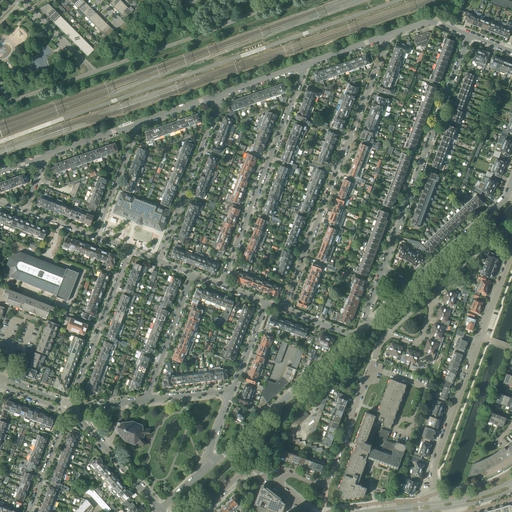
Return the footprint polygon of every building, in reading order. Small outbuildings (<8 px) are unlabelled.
[(78,0),(74,5),(78,9),(84,2),(82,0),(78,0)] [(113,7),(119,13),(126,6),(120,0),(113,7)] [(78,9),(83,14),(90,8),(84,2),(78,9)] [(39,8),(45,15),(52,8),(48,3),(47,4),(39,8)] [(126,6),(119,13),(125,19),(132,12),(126,6)] [(45,15),(49,18),(56,12),(52,8),(45,15)] [(90,8),(83,14),(89,20),(96,13),(90,8)] [(49,18),(53,22),(59,15),(56,12),(49,18)] [(89,20),(95,26),(102,19),(96,13),(89,20)] [(470,23),(472,24),(475,15),(470,13),(467,22),(467,23),(470,24),(470,23)] [(476,13),(475,15),(472,24),(474,25),(474,26),(476,26),(477,26),(480,17),(481,14),(476,13)] [(53,22),(58,28),(65,21),(59,15),(53,22)] [(481,27),(482,28),(486,19),(480,17),(477,26),(478,27),(480,28),(481,27)] [(95,26),(100,32),(107,25),(102,19),(95,26)] [(487,30),(491,21),(486,19),(482,28),(484,29),(486,30),(487,30)] [(58,28),(64,34),(71,27),(65,21),(58,28)] [(491,31),(492,32),(496,23),(491,21),(487,30),(488,30),(488,31),(490,32),(491,31)] [(501,25),(498,34),(498,35),(500,36),(501,35),(503,36),(506,27),(507,25),(507,24),(506,24),(502,22),(501,25)] [(507,25),(506,27),(503,36),(505,36),(505,37),(507,38),(508,38),(511,27),(511,26),(509,26),(510,23),(508,22),(507,24),(507,25)] [(497,34),(498,34),(501,25),(496,23),(492,32),(494,33),(497,34)] [(98,34),(101,36),(103,34),(106,38),(113,31),(107,25),(100,32),(101,32),(98,34)] [(64,34),(70,39),(77,33),(71,27),(64,34)] [(424,47),(426,48),(425,48),(426,48),(432,34),(428,32),(415,37),(416,39),(414,40),(415,44),(416,44),(417,47),(421,46),(422,48),(424,47)] [(70,39),(75,45),(82,38),(77,33),(70,39)] [(445,38),(443,44),(453,47),(452,47),(452,45),(453,45),(454,43),(454,42),(453,42),(454,41),(450,40),(450,38),(446,37),(445,39),(445,38)] [(75,45),(81,51),(88,44),(82,38),(75,45)] [(397,43),(395,49),(404,52),(408,54),(410,49),(407,48),(407,46),(401,44),(401,45),(397,43)] [(88,44),(81,51),(87,57),(94,50),(88,44)] [(444,44),(442,49),(450,52),(451,50),(452,50),(453,48),(452,47),(453,47),(443,44),(444,44)] [(394,54),(393,54),(402,58),(404,52),(395,49),(394,50),(393,53),(393,54),(394,54)] [(441,52),(440,54),(449,57),(449,56),(450,55),(451,53),(450,53),(450,52),(442,49),(441,52)] [(474,54),(472,60),(478,63),(478,62),(482,52),(479,51),(479,50),(477,49),(476,50),(474,49),(472,53),(474,54)] [(482,68),(485,69),(487,63),(485,62),(486,59),(487,57),(486,57),(487,56),(487,54),(485,54),(485,52),(483,52),(482,52),(478,62),(481,63),(481,64),(483,65),(482,68)] [(368,58),(366,54),(363,56),(363,57),(361,57),(364,66),(370,64),(369,62),(370,62),(370,61),(371,60),(371,59),(371,58),(370,58),(369,57),(368,57),(368,58)] [(392,56),(391,59),(400,63),(400,62),(403,64),(405,59),(402,58),(393,54),(393,56),(392,56)] [(440,54),(438,59),(447,63),(447,61),(448,60),(449,58),(449,57),(440,54)] [(358,59),(356,59),(359,68),(364,66),(361,57),(358,58),(358,59)] [(492,67),(495,68),(499,58),(499,59),(498,58),(496,57),(495,57),(493,57),(492,59),(491,61),(490,64),(487,63),(485,69),(488,70),(489,67),(492,68),(492,67)] [(494,70),(500,72),(504,61),(503,60),(502,59),(500,58),(499,59),(499,58),(495,68),(494,70)] [(353,60),(351,61),(354,70),(359,68),(356,59),(353,60)] [(390,62),(390,64),(398,68),(400,63),(391,59),(390,62)] [(438,59),(436,65),(445,68),(446,67),(446,65),(447,63),(438,59)] [(506,75),(507,73),(510,63),(508,62),(508,61),(506,60),(505,61),(504,61),(500,72),(506,75)] [(348,62),(346,63),(349,71),(354,70),(351,61),(350,61),(347,62),(348,62)] [(343,64),(341,65),(344,73),(349,71),(346,63),(345,63),(345,62),(342,63),(343,64)] [(388,68),(388,69),(396,73),(398,68),(390,64),(390,65),(389,64),(388,65),(388,67),(388,68)] [(336,66),(335,67),(338,75),(344,73),(341,65),(338,65),(335,66),(336,66)] [(435,66),(434,70),(443,73),(444,72),(444,70),(445,68),(436,65),(435,66)] [(330,68),(333,77),(338,75),(335,67),(333,67),(330,68)] [(325,70),(328,79),(333,77),(330,68),(328,69),(328,68),(325,69),(325,70)] [(386,71),(385,74),(394,78),(396,73),(388,69),(387,72),(386,71)] [(320,72),(323,81),(328,79),(325,70),(323,71),(323,70),(320,71),(320,72)] [(431,75),(441,78),(442,78),(443,76),(442,75),(443,73),(434,70),(433,72),(432,75),(431,75)] [(314,73),(315,76),(312,77),(314,82),(317,82),(317,83),(320,82),(321,84),(323,83),(322,81),(323,81),(320,72),(318,73),(317,71),(314,73)] [(466,78),(465,78),(474,82),(476,76),(467,73),(466,75),(465,77),(466,78)] [(384,78),(384,80),(396,85),(398,79),(394,78),(385,74),(384,78)] [(441,78),(431,75),(431,76),(429,80),(434,82),(438,83),(439,83),(440,80),(439,80),(440,78),(441,78)] [(464,83),(463,84),(472,87),(474,82),(465,78),(465,80),(464,80),(463,83),(464,83)] [(381,83),(381,85),(399,91),(394,90),(396,85),(384,80),(383,80),(382,80),(381,83)] [(349,87),(348,91),(356,94),(356,93),(357,93),(359,88),(355,86),(354,81),(349,83),(347,86),(349,87)] [(280,85),(278,86),(281,95),(286,93),(288,88),(287,85),(284,86),(283,84),(282,83),(280,84),(280,85)] [(462,88),(461,89),(470,92),(472,87),(463,84),(463,85),(462,85),(461,88),(462,88)] [(399,91),(381,85),(379,90),(383,92),(382,92),(389,95),(389,93),(392,94),(393,91),(398,93),(399,91)] [(427,85),(425,91),(435,94),(434,94),(435,92),(436,92),(437,90),(436,89),(427,85)] [(276,86),(272,87),(275,96),(281,95),(278,86),(276,87),(276,86)] [(306,92),(317,97),(318,97),(319,93),(322,94),(323,90),(318,87),(317,87),(318,88),(316,92),(315,91),(316,90),(312,88),(312,89),(308,87),(306,92)] [(460,90),(459,94),(468,97),(470,92),(461,89),(461,91),(460,90)] [(262,91),(265,100),(270,98),(267,90),(265,90),(263,91),(262,91)] [(343,95),(344,95),(354,99),(356,94),(348,91),(345,90),(343,95)] [(257,93),(261,104),(264,103),(263,101),(265,100),(262,91),(260,92),(257,93)] [(426,91),(424,96),(433,99),(434,98),(434,97),(435,95),(435,94),(425,91),(426,91)] [(305,98),(313,101),(315,102),(317,97),(306,92),(304,97),(305,97),(305,98)] [(252,95),(255,104),(255,106),(261,104),(257,93),(254,94),(252,95)] [(458,97),(458,99),(466,102),(468,97),(459,94),(458,97)] [(249,96),(246,97),(249,105),(255,104),(252,95),(251,95),(249,95),(249,96)] [(344,95),(342,101),(352,104),(354,99),(344,95)] [(377,95),(374,101),(386,106),(387,102),(388,100),(382,97),(377,95)] [(424,96),(422,101),(431,105),(432,103),(433,102),(433,100),(433,99),(424,96)] [(244,97),(241,98),(244,107),(249,105),(246,97),(245,98),(244,97)] [(238,100),(236,101),(239,109),(244,107),(241,98),(238,99),(238,100)] [(304,100),(303,102),(312,106),(313,101),(305,98),(304,100)] [(456,102),(456,104),(464,107),(466,102),(458,99),(457,99),(456,102)] [(231,102),(232,105),(229,105),(231,112),(239,109),(236,101),(234,101),(233,100),(231,101),(231,102)] [(342,101),(340,106),(350,109),(352,104),(342,101)] [(374,101),(372,107),(382,110),(385,111),(387,106),(386,106),(374,101)] [(422,101),(420,107),(429,110),(430,108),(431,108),(431,106),(431,105),(422,101)] [(302,106),(301,108),(309,111),(312,106),(303,102),(301,106),(302,106)] [(455,107),(454,109),(464,113),(462,112),(464,107),(456,104),(456,105),(455,104),(454,107),(455,107)] [(340,106),(338,111),(348,115),(350,109),(340,106)] [(372,107),(370,112),(380,116),(382,110),(372,107)] [(420,107),(419,112),(427,115),(428,113),(429,113),(429,111),(429,110),(420,107)] [(300,108),(298,113),(308,116),(309,111),(301,108),(300,108)] [(454,111),(453,115),(462,118),(464,113),(454,109),(455,110),(454,112),(454,111)] [(338,111),(336,116),(346,120),(348,115),(338,111)] [(261,118),(263,119),(273,123),(274,122),(275,121),(275,120),(274,120),(275,118),(276,118),(277,116),(276,115),(277,113),(272,112),(272,113),(268,112),(267,115),(266,115),(265,116),(262,115),(261,118)] [(370,112),(368,117),(378,120),(380,116),(370,112)] [(419,112),(417,117),(425,120),(426,118),(427,118),(428,116),(427,115),(419,112)] [(308,116),(298,113),(297,117),(296,119),(300,120),(304,121),(303,123),(305,123),(305,124),(311,127),(312,124),(309,123),(310,122),(307,121),(308,120),(306,120),(308,116)] [(195,116),(193,116),(196,125),(201,123),(201,122),(204,121),(202,115),(199,117),(198,114),(197,115),(197,114),(194,115),(195,116)] [(462,118),(453,115),(451,118),(452,118),(451,120),(460,123),(462,118)] [(187,118),(190,127),(193,126),(193,127),(194,128),(196,127),(196,125),(193,116),(191,117),(190,116),(187,118)] [(337,117),(335,122),(344,125),(346,120),(336,116),(337,117)] [(223,120),(223,123),(231,126),(233,127),(234,125),(232,124),(233,120),(225,117),(225,118),(224,117),(223,120)] [(368,117),(366,122),(376,126),(378,120),(368,117)] [(417,117),(415,122),(423,125),(424,123),(425,123),(426,121),(425,120),(417,117)] [(262,124),(271,128),(272,128),(272,127),(273,126),(273,125),(272,125),(273,123),(263,119),(263,121),(264,121),(263,124),(262,124)] [(177,122),(180,130),(185,128),(182,120),(180,121),(180,120),(179,120),(177,120),(177,121),(177,122)] [(344,125),(335,122),(334,121),(333,124),(331,128),(338,131),(338,130),(342,131),(344,126),(344,125)] [(175,122),(171,123),(175,132),(180,130),(177,122),(175,122)] [(366,122),(364,127),(375,131),(377,132),(379,127),(376,126),(366,122)] [(415,122),(413,127),(421,131),(422,128),(423,128),(424,126),(423,125),(415,122)] [(168,125),(166,125),(169,134),(175,132),(171,123),(168,124),(168,125)] [(221,125),(220,128),(229,132),(231,126),(223,123),(222,125),(221,125)] [(163,127),(161,127),(164,136),(169,134),(166,125),(166,126),(166,125),(165,124),(163,125),(163,126),(163,127)] [(260,129),(269,133),(270,133),(270,132),(271,131),(271,130),(270,130),(271,128),(262,124),(261,126),(262,127),(261,129),(260,129)] [(293,129),(303,133),(306,134),(308,129),(295,124),(294,126),(293,126),(292,128),(293,129)] [(327,134),(326,137),(335,140),(336,140),(337,138),(336,137),(337,135),(336,134),(336,132),(328,129),(325,128),(325,126),(324,126),(320,124),(318,128),(319,128),(323,130),(327,131),(326,133),(327,134)] [(448,128),(447,131),(456,134),(458,129),(449,126),(448,128)] [(159,127),(156,129),(159,138),(164,136),(161,127),(159,128),(159,127)] [(364,127),(362,133),(373,137),(375,131),(364,127)] [(413,127),(411,133),(420,136),(420,134),(421,133),(422,131),(421,131),(413,127)] [(219,132),(218,134),(227,137),(229,132),(220,128),(219,131),(219,132)] [(153,130),(151,131),(154,139),(159,138),(156,129),(153,130)] [(260,132),(259,135),(267,138),(268,138),(269,136),(269,135),(268,135),(269,133),(260,129),(259,131),(260,132)] [(291,134),(300,137),(301,134),(302,135),(303,133),(293,129),(292,131),(291,131),(290,133),(291,134)] [(154,139),(151,131),(149,132),(148,131),(146,132),(146,133),(145,133),(145,135),(146,134),(148,140),(147,141),(148,145),(155,142),(154,139)] [(446,134),(445,136),(453,139),(459,141),(460,139),(457,138),(455,138),(456,134),(447,131),(445,134),(446,134)] [(365,140),(364,142),(373,145),(378,147),(379,143),(377,142),(377,144),(372,142),(374,137),(373,137),(362,133),(360,138),(365,140)] [(410,136),(409,138),(418,141),(418,139),(419,138),(420,137),(420,136),(411,133),(410,136)] [(217,136),(216,139),(225,143),(227,137),(218,134),(217,136)] [(289,139),(300,144),(302,138),(300,137),(291,134),(290,136),(289,136),(288,138),(289,139)] [(257,140),(265,143),(266,141),(267,141),(268,139),(267,138),(259,135),(257,138),(257,137),(256,139),(257,140)] [(442,140),(442,141),(451,144),(452,141),(455,142),(456,142),(458,143),(459,141),(453,139),(445,136),(444,136),(443,138),(442,140)] [(326,137),(324,142),(333,145),(334,145),(335,143),(334,142),(335,140),(326,137)] [(407,140),(406,143),(415,146),(415,144),(416,144),(417,144),(418,142),(418,141),(409,138),(408,141),(407,140)] [(501,145),(511,149),(511,148),(511,146),(511,145),(511,139),(511,140),(510,140),(510,141),(503,138),(502,143),(501,142),(500,141),(499,141),(498,143),(501,145)] [(215,143),(214,145),(223,148),(225,143),(216,139),(214,142),(215,143)] [(288,143),(287,145),(297,148),(298,149),(300,144),(289,139),(289,140),(289,139),(288,140),(287,142),(288,143)] [(255,145),(263,148),(264,146),(265,146),(266,144),(266,143),(265,143),(257,140),(256,143),(255,142),(254,144),(255,145)] [(182,147),(191,150),(191,148),(192,149),(193,146),(192,146),(193,145),(191,144),(192,142),(191,141),(190,141),(189,141),(188,141),(187,141),(185,141),(185,142),(184,142),(182,147)] [(440,145),(440,146),(449,149),(451,144),(442,141),(441,143),(440,145)] [(320,146),(322,147),(331,150),(332,148),(333,148),(334,146),(333,145),(324,142),(323,145),(321,144),(320,146)] [(359,149),(369,153),(371,148),(372,148),(377,150),(378,147),(373,145),(364,142),(363,145),(361,144),(360,146),(359,146),(359,148),(359,149)] [(111,145),(108,146),(111,154),(117,152),(114,144),(113,143),(111,144),(111,145)] [(415,146),(406,143),(404,148),(413,151),(414,149),(415,149),(416,147),(415,146)] [(214,145),(211,150),(220,154),(223,148),(214,145)] [(263,148),(255,145),(254,148),(252,147),(251,150),(261,153),(262,151),(262,152),(263,151),(264,149),(263,148)] [(286,148),(285,150),(295,153),(295,151),(296,148),(297,148),(287,145),(286,145),(285,147),(285,148),(286,148)] [(511,149),(501,145),(498,151),(501,152),(505,154),(505,155),(505,156),(506,156),(507,156),(508,156),(508,155),(510,151),(511,151),(511,152),(511,151),(511,149)] [(439,148),(438,151),(447,154),(449,149),(440,146),(439,148)] [(100,149),(98,149),(101,158),(107,156),(104,147),(103,148),(103,147),(100,148),(100,149)] [(182,147),(180,152),(189,155),(190,153),(191,150),(182,147)] [(322,147),(320,152),(329,156),(330,155),(329,155),(330,155),(331,153),(331,152),(331,150),(322,147)] [(138,152),(137,154),(145,157),(148,152),(139,148),(139,149),(138,149),(137,151),(138,152)] [(95,150),(93,151),(96,160),(101,158),(98,149),(95,150)] [(357,154),(365,157),(368,158),(370,153),(369,153),(359,149),(358,151),(357,151),(357,153),(357,154)] [(284,153),(283,155),(293,158),(293,157),(293,156),(294,153),(295,154),(295,153),(285,150),(284,150),(283,152),(284,153)] [(90,152),(88,153),(91,161),(96,160),(93,151),(90,152)] [(189,155),(180,152),(178,151),(176,156),(178,157),(187,161),(187,160),(187,161),(188,158),(189,155)] [(437,154),(436,156),(445,160),(447,154),(438,151),(436,154),(437,154)] [(320,152),(318,157),(327,161),(328,159),(329,159),(330,156),(329,156),(320,152)] [(247,154),(245,159),(249,161),(249,162),(250,162),(251,162),(252,162),(255,163),(256,161),(257,158),(257,157),(250,155),(251,154),(248,153),(248,154),(247,154)] [(401,155),(400,158),(409,162),(410,161),(411,159),(410,159),(410,158),(411,156),(402,153),(401,155)] [(80,156),(78,157),(82,168),(87,166),(86,163),(83,155),(82,154),(79,155),(80,156)] [(136,155),(134,159),(143,162),(145,157),(137,154),(136,156),(136,155)] [(356,157),(355,159),(363,163),(363,162),(366,164),(368,158),(365,157),(357,154),(356,155),(355,156),(356,157)] [(281,160),(284,161),(287,162),(287,163),(288,164),(289,163),(292,164),(294,159),(293,158),(283,155),(282,155),(281,157),(282,158),(281,160)] [(74,158),(73,158),(76,167),(77,170),(82,168),(78,157),(77,157),(77,156),(74,157),(74,158)] [(216,165),(218,166),(220,160),(210,156),(209,157),(208,159),(208,160),(208,162),(216,165)] [(435,160),(434,162),(443,165),(445,160),(436,156),(436,157),(435,159),(435,160)] [(178,157),(176,162),(185,166),(186,163),(187,161),(178,157)] [(327,161),(318,157),(317,160),(316,160),(316,162),(325,166),(326,164),(327,164),(328,161),(327,161)] [(69,159),(67,160),(70,169),(76,167),(73,158),(72,158),(69,159)] [(399,164),(400,164),(408,167),(409,165),(409,164),(408,163),(409,162),(400,158),(399,160),(400,161),(399,164)] [(134,162),(133,164),(142,167),(143,162),(134,159),(133,162),(134,162)] [(245,159),(243,164),(247,166),(247,167),(248,167),(249,167),(253,168),(254,166),(256,163),(255,163),(252,162),(251,162),(250,162),(249,162),(249,161),(245,159)] [(353,165),(361,168),(364,169),(366,164),(363,162),(363,163),(355,159),(354,161),(353,162),(353,163),(353,164),(353,165)] [(491,165),(493,165),(504,170),(505,167),(506,167),(505,167),(504,167),(506,163),(505,162),(505,161),(505,160),(504,160),(503,160),(502,161),(495,159),(494,163),(492,162),(491,165)] [(64,161),(62,162),(65,171),(70,169),(67,160),(64,161)] [(59,163),(57,164),(60,172),(65,171),(62,162),(59,163)] [(176,162),(174,168),(183,171),(185,168),(184,168),(185,166),(176,162)] [(206,165),(205,168),(214,171),(216,165),(208,162),(207,162),(206,165)] [(443,165),(434,162),(433,165),(432,167),(441,170),(443,165)] [(60,172),(57,164),(56,163),(54,164),(54,165),(53,165),(54,167),(51,168),(53,175),(60,172)] [(132,167),(131,169),(140,172),(142,167),(133,164),(132,164),(131,167),(132,167)] [(243,164),(241,169),(245,171),(246,172),(247,172),(248,172),(251,173),(252,171),(252,172),(254,168),(253,168),(249,167),(248,167),(247,167),(247,166),(243,164)] [(352,168),(351,170),(360,173),(361,168),(353,165),(352,165),(351,167),(352,168)] [(504,170),(493,165),(491,172),(497,174),(497,175),(497,176),(498,176),(499,176),(500,176),(500,175),(501,176),(502,172),(503,172),(504,172),(503,172),(504,170)] [(289,169),(281,166),(280,168),(279,168),(278,170),(278,171),(279,171),(287,175),(288,172),(291,173),(293,172),(293,171),(294,172),(296,169),(295,169),(290,167),(289,169)] [(174,168),(172,173),(181,176),(181,174),(182,174),(183,171),(174,168)] [(204,170),(203,173),(212,176),(214,171),(205,168),(204,170)] [(316,171),(315,174),(323,177),(324,177),(325,177),(325,175),(325,174),(324,174),(325,172),(316,168),(315,171),(316,171)] [(129,174),(138,177),(140,172),(131,169),(130,171),(129,173),(129,174)] [(241,169),(239,174),(243,176),(243,177),(244,177),(245,177),(249,178),(250,176),(250,177),(252,174),(251,173),(248,172),(247,172),(246,172),(245,171),(241,169)] [(395,174),(404,178),(405,176),(405,175),(406,173),(406,172),(398,170),(397,169),(396,172),(391,170),(390,172),(395,174)] [(360,173),(351,170),(350,170),(349,172),(350,173),(349,175),(359,179),(360,176),(359,176),(360,173)] [(276,177),(277,177),(284,179),(285,180),(287,175),(279,171),(278,174),(277,174),(276,176),(277,176),(276,177)] [(168,177),(170,178),(179,181),(181,178),(180,178),(181,176),(172,173),(170,172),(168,177)] [(203,173),(201,178),(210,182),(213,183),(215,177),(212,176),(203,173)] [(428,178),(437,181),(438,182),(440,176),(432,173),(431,175),(431,174),(430,175),(429,178),(428,178)] [(106,176),(102,174),(101,175),(100,178),(98,177),(96,182),(104,186),(105,183),(106,184),(107,181),(106,181),(107,180),(105,180),(106,176)] [(128,176),(127,179),(136,182),(138,183),(140,178),(138,177),(129,174),(128,176)] [(239,174),(237,180),(241,181),(241,182),(242,182),(243,182),(244,182),(247,183),(248,182),(250,179),(249,178),(245,177),(244,177),(243,177),(243,176),(239,174)] [(315,174),(313,179),(321,182),(322,182),(321,182),(322,182),(323,180),(322,179),(323,177),(315,174)] [(395,174),(393,180),(402,183),(403,181),(403,180),(404,178),(395,174)] [(27,176),(24,177),(23,175),(20,176),(18,177),(21,185),(26,184),(26,182),(28,181),(27,176)] [(485,185),(494,190),(496,188),(496,187),(495,188),(495,187),(497,183),(497,182),(497,181),(496,181),(495,181),(494,181),(490,180),(491,177),(486,175),(485,177),(487,178),(484,184),(485,185)] [(52,186),(54,180),(44,176),(42,182),(52,186)] [(13,179),(16,187),(21,185),(18,177),(16,178),(15,177),(13,178),(13,179)] [(276,180),(275,182),(283,185),(285,180),(284,179),(277,177),(276,177),(275,179),(276,180)] [(166,180),(166,182),(177,186),(178,185),(179,181),(170,178),(169,181),(166,180)] [(200,182),(199,184),(208,188),(210,182),(201,178),(199,182),(200,182)] [(427,181),(426,183),(435,186),(437,181),(428,178),(427,181)] [(8,180),(7,181),(11,189),(16,187),(13,179),(11,179),(10,179),(8,180)] [(126,182),(125,184),(134,187),(136,182),(127,179),(125,182),(126,182)] [(313,179),(311,184),(319,187),(320,185),(321,185),(322,183),(321,183),(321,182),(313,179)] [(343,183),(342,185),(351,188),(354,190),(355,187),(352,186),(353,183),(345,179),(344,180),(343,182),(343,183)] [(237,180),(235,184),(239,186),(239,187),(240,187),(241,187),(242,187),(245,188),(246,187),(248,184),(247,184),(247,183),(244,182),(243,182),(242,182),(241,182),(241,181),(237,180)] [(393,180),(391,185),(400,188),(401,187),(401,185),(402,183),(393,180)] [(3,182),(2,182),(5,191),(11,189),(7,181),(5,181),(2,182),(3,182)] [(96,182),(94,187),(103,190),(103,189),(104,189),(105,186),(104,186),(96,182)] [(164,185),(164,187),(175,191),(176,189),(176,190),(177,187),(177,186),(166,182),(165,185),(164,185)] [(273,187),(281,190),(283,185),(275,182),(274,184),(273,184),(272,186),(273,187)] [(425,186),(425,188),(433,191),(435,186),(426,183),(425,186)] [(134,187),(125,184),(124,186),(123,189),(123,190),(132,193),(134,187)] [(197,189),(197,190),(205,193),(208,188),(199,184),(198,187),(197,186),(196,189),(197,189)] [(235,184),(233,190),(237,191),(237,192),(238,192),(239,193),(239,192),(240,192),(243,194),(244,192),(246,189),(245,189),(245,188),(242,187),(241,187),(240,187),(239,187),(239,186),(235,184)] [(311,184),(309,189),(317,193),(317,192),(318,192),(319,190),(318,190),(319,187),(311,184)] [(341,188),(340,191),(349,194),(351,188),(342,185),(341,188)] [(391,185),(389,190),(398,193),(399,192),(400,190),(399,190),(400,189),(400,188),(391,185)] [(494,190),(485,185),(484,187),(483,186),(481,190),(482,191),(487,193),(487,194),(486,194),(487,195),(487,196),(488,196),(489,196),(490,196),(490,195),(492,192),(493,192),(493,193),(493,192),(494,190)] [(90,192),(92,193),(101,196),(101,194),(102,194),(103,191),(102,191),(103,190),(94,187),(93,189),(92,189),(91,189),(90,192)] [(164,187),(162,193),(173,197),(174,196),(173,196),(174,195),(175,192),(175,191),(164,187)] [(272,190),(271,192),(279,195),(282,196),(283,191),(281,190),(273,187),(272,187),(273,187),(272,187),(271,189),(272,190)] [(423,191),(423,193),(431,196),(433,191),(425,188),(424,188),(424,189),(423,191)] [(305,194),(307,194),(315,198),(316,196),(317,195),(318,194),(317,193),(318,193),(317,193),(309,189),(308,192),(305,192),(305,194)] [(205,193),(197,190),(196,192),(195,192),(194,195),(195,195),(195,196),(203,199),(205,193)] [(233,190),(231,195),(235,196),(235,197),(236,197),(237,198),(237,197),(238,197),(241,198),(242,197),(244,194),(243,194),(240,192),(239,192),(239,193),(238,192),(237,192),(237,191),(233,190)] [(389,190),(387,195),(396,198),(396,197),(397,196),(398,194),(398,193),(389,190)] [(338,196),(347,199),(349,200),(351,197),(351,195),(349,194),(340,191),(339,193),(338,196)] [(160,198),(162,199),(163,198),(171,202),(172,200),(173,197),(162,193),(162,192),(160,198)] [(270,195),(269,197),(277,201),(279,195),(271,192),(271,193),(270,193),(269,195),(270,195)] [(40,206),(42,207),(45,199),(47,194),(44,193),(43,195),(44,196),(43,198),(40,197),(40,198),(39,197),(37,201),(38,202),(37,205),(37,206),(37,207),(39,207),(40,207),(40,206)] [(92,193),(90,198),(99,201),(99,199),(100,199),(101,196),(100,196),(101,196),(92,193)] [(113,212),(135,220),(135,219),(138,220),(138,221),(137,223),(141,224),(141,223),(163,231),(163,230),(162,230),(169,211),(157,207),(158,204),(142,198),(141,201),(122,193),(121,193),(115,209),(114,212),(113,212)] [(421,197),(421,199),(429,202),(431,196),(423,193),(422,194),(421,196),(421,197)] [(307,194),(305,199),(314,203),(313,203),(314,202),(315,201),(315,200),(315,198),(307,194)] [(235,196),(231,195),(229,200),(233,202),(234,203),(235,203),(236,203),(239,204),(240,202),(242,199),(241,199),(241,198),(238,197),(237,197),(237,198),(236,197),(235,197),(235,196)] [(385,198),(385,200),(393,203),(394,201),(395,202),(395,201),(396,201),(396,199),(396,198),(387,195),(386,198),(385,198)] [(475,198),(472,200),(478,207),(479,206),(480,206),(481,205),(481,204),(483,203),(476,195),(474,197),(475,198)] [(335,201),(344,205),(347,199),(338,196),(335,201)] [(99,201),(90,198),(87,197),(85,202),(97,206),(98,203),(99,201)] [(267,202),(275,206),(277,201),(269,197),(268,199),(267,200),(266,202),(267,202)] [(163,198),(162,199),(160,204),(169,207),(170,207),(171,204),(170,204),(171,202),(163,198)] [(44,208),(47,210),(51,201),(45,199),(42,207),(44,208)] [(302,204),(311,208),(312,206),(313,206),(314,204),(313,203),(314,203),(305,199),(304,203),(301,202),(301,204),(302,204)] [(419,203),(419,204),(427,207),(429,202),(421,199),(420,200),(419,200),(419,203)] [(393,203),(385,200),(383,205),(391,208),(392,206),(393,206),(394,204),(394,203),(393,203)] [(467,200),(466,201),(468,203),(474,209),(475,208),(475,209),(476,209),(478,207),(472,200),(472,201),(471,200),(469,202),(467,200)] [(50,210),(53,211),(56,202),(51,201),(47,210),(50,211),(50,210)] [(190,207),(199,210),(201,204),(192,201),(190,207)] [(335,205),(334,207),(342,210),(344,205),(335,201),(334,205),(335,205)] [(57,213),(58,213),(61,204),(56,202),(53,211),(54,212),(55,213),(56,214),(57,213)] [(266,206),(265,208),(273,211),(275,206),(267,202),(266,202),(267,203),(266,203),(265,205),(266,206)] [(468,203),(464,207),(470,213),(471,212),(472,212),(474,210),(474,209),(468,203)] [(59,214),(63,215),(66,206),(61,204),(58,213),(59,214)] [(87,214),(84,223),(86,223),(85,224),(86,225),(88,226),(89,225),(93,216),(89,215),(90,210),(94,212),(96,207),(88,204),(87,206),(87,207),(89,208),(87,214)] [(311,208),(302,204),(300,210),(309,213),(310,211),(311,211),(312,211),(312,209),(312,208),(311,208)] [(417,209),(425,212),(427,207),(419,204),(418,205),(417,206),(417,208),(417,209)] [(66,216),(68,217),(71,208),(66,206),(63,215),(66,217),(66,216)] [(189,209),(187,212),(197,216),(199,210),(190,207),(189,209)] [(231,207),(229,212),(238,215),(238,213),(239,213),(240,211),(239,210),(240,210),(231,207)] [(345,211),(342,210),(334,207),(330,217),(329,217),(329,219),(329,220),(329,221),(337,224),(341,213),(346,215),(344,220),(350,223),(353,214),(348,212),(345,211)] [(464,207),(460,211),(466,217),(467,216),(468,216),(470,214),(470,213),(464,207)] [(71,218),(73,219),(76,210),(71,208),(68,217),(68,218),(70,219),(71,219),(71,218)] [(273,211),(265,208),(264,208),(263,208),(263,210),(263,211),(264,211),(263,213),(267,215),(273,217),(274,215),(275,215),(276,212),(273,211)] [(415,214),(423,217),(425,212),(417,209),(416,210),(416,211),(415,213),(415,214)] [(75,220),(78,221),(81,212),(76,210),(73,219),(75,219),(75,220)] [(379,210),(377,216),(386,219),(387,218),(387,219),(388,218),(389,217),(388,216),(388,214),(379,210)] [(460,211),(456,214),(462,221),(463,220),(464,220),(466,218),(466,217),(460,211)] [(81,222),(84,223),(87,214),(81,212),(78,221),(81,222)] [(187,216),(186,218),(195,221),(197,216),(187,212),(186,215),(187,216)] [(229,212),(227,217),(236,221),(236,220),(237,220),(237,218),(238,215),(229,212)] [(4,224),(10,226),(13,217),(11,216),(8,214),(4,224)] [(295,220),(304,223),(305,223),(305,221),(305,220),(306,218),(295,214),(294,216),(296,217),(295,220)] [(353,214),(350,223),(352,224),(352,223),(353,223),(353,222),(353,221),(354,222),(354,221),(353,220),(354,219),(355,219),(355,218),(356,218),(358,219),(359,220),(359,219),(360,219),(361,217),(353,214)] [(413,219),(421,222),(423,217),(415,214),(414,216),(413,218),(413,219)] [(456,214),(452,218),(458,225),(459,224),(460,224),(462,222),(462,221),(456,214)] [(377,216),(375,221),(386,224),(387,224),(387,222),(387,221),(386,220),(386,219),(377,216)] [(10,226),(15,228),(19,219),(16,217),(15,218),(13,217),(10,226)] [(224,222),(234,226),(234,224),(235,223),(236,221),(235,221),(236,221),(227,217),(225,222),(224,222)] [(185,220),(183,224),(192,227),(195,221),(186,218),(185,220)] [(257,223),(265,226),(266,223),(267,224),(267,223),(268,221),(265,220),(259,218),(258,220),(257,220),(256,222),(257,223)] [(452,218),(448,222),(454,229),(455,227),(456,227),(458,226),(458,225),(452,218)] [(15,228),(21,230),(24,221),(22,220),(19,219),(15,228)] [(421,222),(413,219),(412,221),(411,223),(411,224),(412,225),(411,226),(414,227),(415,226),(420,227),(421,222)] [(295,220),(293,225),(302,228),(303,228),(304,226),(303,225),(304,223),(295,220)] [(21,230),(26,232),(30,223),(27,222),(26,222),(24,221),(21,230)] [(377,221),(375,226),(384,230),(384,229),(385,229),(386,227),(385,226),(386,224),(375,221),(377,221)] [(224,222),(222,227),(232,231),(234,226),(224,222)] [(448,222),(444,226),(450,232),(451,232),(452,231),(452,230),(454,229),(448,222)] [(31,237),(32,234),(35,225),(33,225),(33,224),(30,223),(26,232),(30,233),(29,236),(31,237)] [(255,228),(264,232),(263,231),(265,226),(257,223),(256,223),(255,225),(255,226),(255,228),(254,227),(254,228),(255,228)] [(183,227),(182,230),(190,233),(192,227),(183,224),(182,227),(183,227)] [(32,234),(37,236),(41,228),(40,227),(41,227),(38,226),(35,225),(32,234)] [(293,225),(291,230),(300,233),(300,232),(301,231),(302,229),(302,228),(293,225)] [(338,227),(335,226),(334,229),(329,227),(328,229),(327,229),(327,231),(327,232),(339,236),(340,234),(341,234),(343,229),(338,227)] [(375,226),(373,232),(382,235),(382,234),(383,234),(384,232),(383,232),(384,230),(375,226)] [(444,226),(440,230),(446,236),(447,236),(448,234),(450,232),(444,226)] [(222,227),(220,232),(230,236),(232,231),(222,227)] [(41,228),(37,236),(37,237),(43,239),(46,231),(41,229),(41,228)] [(254,232),(254,234),(262,237),(264,232),(255,228),(254,231),(254,232)] [(190,233),(182,230),(181,231),(180,231),(179,234),(180,234),(180,235),(190,239),(193,234),(190,233)] [(291,230),(289,235),(298,239),(298,238),(299,238),(300,236),(299,235),(300,233),(291,230)] [(440,230),(436,233),(442,240),(443,240),(444,238),(444,237),(446,236),(440,230)] [(230,236),(220,232),(218,232),(216,237),(228,241),(229,241),(229,239),(229,238),(230,236)] [(325,237),(334,240),(337,242),(339,236),(327,232),(326,234),(325,234),(325,236),(325,237)] [(373,232),(371,237),(380,240),(381,239),(382,237),(381,237),(382,235),(373,232)] [(436,233),(432,237),(438,244),(439,244),(440,242),(440,241),(442,240),(436,233)] [(251,239),(252,239),(260,242),(262,237),(254,234),(253,236),(252,236),(251,238),(252,238),(251,239)] [(289,235),(287,240),(296,244),(296,242),(297,242),(298,240),(298,239),(289,235)] [(62,247),(67,249),(71,239),(69,239),(69,238),(66,237),(65,237),(65,238),(62,247)] [(214,242),(217,243),(226,246),(227,244),(228,242),(228,241),(216,237),(214,242)] [(324,240),(323,243),(332,246),(334,240),(325,237),(325,238),(324,238),(323,240),(324,240)] [(371,237),(369,242),(378,245),(379,244),(380,242),(379,242),(380,240),(371,237)] [(428,241),(428,242),(434,248),(437,246),(437,245),(436,245),(438,244),(432,237),(428,241)] [(72,252),(73,250),(77,242),(74,241),(74,240),(72,239),(71,240),(71,239),(67,249),(67,250),(72,252)] [(250,242),(250,244),(258,247),(260,242),(252,239),(250,239),(250,241),(250,242)] [(408,242),(415,245),(413,247),(417,249),(418,246),(423,251),(426,249),(418,242),(409,239),(408,242)] [(296,244),(287,240),(286,243),(285,245),(294,249),(294,247),(295,247),(296,244)] [(73,250),(78,252),(82,243),(81,243),(79,242),(77,242),(73,250)] [(369,242),(367,247),(376,250),(377,250),(378,248),(378,247),(378,245),(369,242)] [(434,248),(428,242),(424,246),(430,252),(432,251),(433,251),(434,250),(434,248)] [(78,252),(84,254),(87,246),(85,245),(85,244),(83,243),(82,244),(82,243),(78,252)] [(226,246),(217,243),(215,248),(224,251),(225,251),(225,249),(225,248),(226,246)] [(330,251),(332,252),(334,247),(332,246),(323,243),(322,245),(321,245),(321,247),(321,248),(330,251)] [(246,248),(256,252),(258,247),(250,244),(249,246),(248,246),(247,248),(246,248)] [(402,259),(407,250),(409,247),(401,245),(400,247),(400,250),(399,257),(399,258),(401,259),(402,259)] [(84,254),(89,256),(93,247),(93,248),(92,247),(90,246),(89,246),(87,246),(84,254)] [(89,256),(95,258),(98,250),(96,249),(96,248),(94,247),(93,248),(93,247),(89,256)] [(194,265),(199,250),(200,248),(198,247),(197,250),(195,255),(191,254),(188,263),(191,264),(194,265)] [(367,247),(366,252),(374,255),(375,255),(376,253),(376,252),(376,250),(367,247)] [(171,257),(177,259),(180,250),(175,248),(171,257)] [(245,253),(245,254),(253,257),(255,252),(256,252),(246,248),(246,249),(247,249),(246,251),(245,251),(244,253),(245,253)] [(320,251),(319,253),(330,257),(332,252),(330,251),(321,248),(320,248),(319,250),(320,251)] [(489,251),(490,252),(487,260),(497,263),(498,260),(500,260),(500,258),(500,256),(500,255),(496,254),(497,251),(490,249),(489,251)] [(95,258),(100,260),(104,252),(103,252),(103,251),(101,250),(100,251),(98,250),(95,258)] [(180,260),(183,260),(186,252),(180,250),(177,259),(180,261),(180,260)] [(196,266),(199,267),(202,258),(199,257),(200,252),(200,251),(199,250),(194,265),(196,265),(196,266)] [(280,256),(284,257),(292,260),(293,258),(292,257),(293,254),(282,250),(280,256)] [(406,260),(408,261),(412,253),(407,250),(402,259),(405,260),(406,260)] [(100,260),(106,263),(109,254),(107,253),(107,252),(104,251),(104,252),(100,260)] [(185,262),(188,263),(191,254),(186,252),(183,260),(185,261),(185,262)] [(366,252),(364,257),(372,261),(373,260),(374,258),(374,257),(374,255),(366,252)] [(11,277),(31,284),(56,294),(55,297),(67,301),(78,273),(66,268),(65,271),(62,270),(62,269),(34,259),(34,258),(31,257),(20,253),(10,257),(6,267),(11,277)] [(317,258),(321,260),(328,262),(330,257),(319,253),(318,253),(317,255),(318,256),(317,258)] [(410,263),(412,264),(417,256),(412,253),(408,261),(410,262),(410,263)] [(417,256),(412,264),(413,265),(413,266),(415,267),(415,266),(416,267),(421,262),(423,260),(423,261),(425,259),(419,253),(417,256)] [(109,254),(106,263),(104,266),(106,266),(105,270),(103,269),(102,271),(109,274),(110,271),(109,271),(110,268),(111,268),(115,258),(116,257),(115,257),(115,256),(114,256),(109,254)] [(253,257),(245,254),(244,254),(243,256),(244,257),(243,259),(252,263),(253,260),(252,260),(253,257)] [(284,257),(280,256),(278,261),(279,261),(290,265),(291,263),(292,263),(292,261),(292,260),(284,257)] [(364,257),(362,262),(371,266),(371,265),(372,263),(372,262),(372,261),(364,257)] [(202,268),(204,269),(208,260),(202,258),(199,267),(202,269),(202,268)] [(206,270),(210,272),(213,262),(208,260),(204,269),(207,270),(206,270)] [(487,260),(484,267),(494,271),(495,268),(497,267),(497,265),(497,264),(497,263),(487,260)] [(277,266),(280,267),(284,269),(288,270),(289,270),(290,268),(289,267),(290,265),(279,261),(277,266)] [(213,262),(210,272),(215,274),(219,264),(213,262)] [(311,269),(312,269),(323,273),(324,271),(323,270),(324,267),(317,265),(318,264),(314,262),(311,269)] [(362,262),(360,267),(369,271),(369,270),(370,268),(371,266),(362,262)] [(141,272),(144,273),(145,271),(142,270),(143,267),(138,265),(138,264),(135,263),(135,264),(135,263),(134,264),(133,266),(133,267),(132,269),(141,272)] [(284,269),(280,267),(279,270),(277,269),(276,272),(286,276),(287,273),(288,273),(289,272),(288,271),(288,270),(284,269)] [(369,271),(360,267),(358,267),(356,272),(365,276),(365,275),(366,275),(367,275),(368,273),(367,273),(367,272),(367,271),(368,271),(369,271)] [(482,270),(481,275),(486,277),(491,279),(492,278),(493,278),(494,276),(493,275),(494,271),(484,267),(483,271),(482,270)] [(131,270),(130,274),(139,277),(141,272),(132,269),(132,271),(131,270)] [(311,272),(310,274),(319,278),(320,275),(319,275),(320,272),(323,273),(312,269),(311,269),(310,269),(310,271),(310,272),(311,272)] [(235,281),(240,283),(245,271),(243,270),(242,273),(239,271),(238,272),(237,272),(236,276),(237,276),(235,281)] [(240,283),(246,285),(249,275),(247,274),(247,272),(245,271),(240,283)] [(100,272),(98,277),(106,280),(107,278),(108,278),(109,276),(108,275),(109,275),(100,272)] [(482,280),(480,286),(488,289),(489,286),(490,286),(490,284),(491,281),(487,279),(486,281),(485,281),(485,280),(486,277),(481,275),(476,273),(475,275),(480,277),(480,278),(482,279),(482,280)] [(139,277),(130,274),(129,277),(129,279),(128,279),(137,282),(139,277)] [(309,277),(308,279),(317,283),(318,280),(317,280),(318,277),(319,278),(310,274),(309,274),(308,274),(308,276),(308,277),(309,277)] [(246,285),(251,287),(255,277),(249,275),(246,285)] [(167,281),(169,282),(178,286),(180,280),(177,279),(177,278),(174,277),(173,278),(169,276),(167,281)] [(98,277),(96,282),(105,286),(104,286),(105,285),(106,283),(106,282),(106,280),(98,277)] [(251,287),(256,289),(260,279),(255,277),(251,287)] [(353,277),(351,282),(362,286),(363,285),(364,285),(364,284),(365,283),(365,282),(364,282),(364,281),(353,277)] [(135,287),(138,288),(140,283),(137,282),(128,279),(127,282),(127,284),(135,287)] [(256,289),(261,291),(265,281),(260,279),(256,289)] [(306,284),(315,288),(317,283),(308,279),(307,279),(306,279),(305,281),(306,282),(307,282),(306,284),(305,284),(306,284)] [(261,291),(266,293),(270,283),(265,281),(261,291)] [(96,282),(94,287),(102,291),(103,289),(104,288),(105,286),(96,282)] [(169,282),(167,287),(176,291),(177,288),(178,286),(169,282)] [(349,288),(353,289),(362,292),(362,291),(363,290),(364,288),(364,287),(363,287),(362,286),(351,282),(349,288)] [(266,293),(271,295),(275,285),(270,283),(266,293)] [(126,290),(125,293),(132,295),(133,293),(134,290),(138,291),(138,289),(138,288),(135,287),(127,284),(126,286),(125,286),(124,290),(125,290),(126,290)] [(304,289),(304,290),(313,293),(315,288),(306,284),(305,286),(304,286),(303,286),(303,288),(303,289),(304,289)] [(275,285),(271,295),(277,297),(278,292),(282,293),(283,289),(280,288),(280,287),(275,285)] [(488,289),(480,286),(477,285),(475,292),(480,294),(480,292),(482,293),(481,295),(486,297),(488,292),(487,291),(488,289)] [(0,303),(4,306),(5,303),(8,304),(15,307),(18,308),(19,308),(18,308),(22,309),(29,312),(32,313),(35,315),(35,314),(42,317),(45,319),(46,317),(49,311),(50,311),(50,312),(52,312),(53,309),(53,308),(53,307),(52,307),(51,306),(50,306),(47,305),(40,302),(37,301),(36,301),(33,300),(33,299),(27,297),(24,296),(23,295),(23,296),(20,294),(13,292),(10,291),(10,290),(9,290),(8,290),(5,288),(5,289),(4,288),(3,288),(2,288),(1,288),(0,288),(0,287),(0,303)] [(94,287),(92,293),(101,296),(101,295),(102,295),(102,293),(102,292),(102,291),(94,287)] [(167,287),(165,292),(174,296),(174,295),(175,295),(176,293),(175,292),(176,291),(167,287)] [(194,297),(200,299),(204,290),(203,290),(203,291),(201,290),(201,289),(199,288),(198,289),(197,290),(196,292),(196,293),(195,293),(194,295),(195,296),(194,297)] [(203,299),(205,300),(209,292),(207,291),(207,290),(204,289),(204,290),(200,299),(200,298),(203,299)] [(353,289),(351,294),(360,298),(361,296),(361,295),(362,293),(362,292),(353,289)] [(302,294),(314,299),(311,298),(313,293),(304,290),(303,291),(302,291),(301,293),(301,294),(302,294)] [(443,296),(454,300),(455,298),(459,298),(460,294),(457,292),(453,292),(452,293),(447,291),(446,293),(445,293),(445,294),(444,294),(444,295),(443,296)] [(165,292),(163,298),(172,301),(173,299),(174,296),(165,292)] [(205,300),(207,301),(211,302),(214,294),(213,294),(213,293),(211,292),(211,293),(209,292),(205,300)] [(92,293),(90,297),(99,301),(99,299),(100,299),(101,296),(92,293)] [(121,298),(120,300),(129,303),(132,304),(135,296),(132,295),(125,293),(124,295),(123,295),(122,295),(121,298)] [(211,302),(216,304),(219,296),(217,295),(217,294),(215,293),(214,294),(211,302)] [(300,299),(300,300),(311,304),(312,304),(314,299),(302,294),(301,296),(300,296),(299,298),(299,299),(300,299)] [(348,297),(347,299),(358,303),(359,301),(360,298),(351,294),(350,297),(348,297)] [(220,308),(221,306),(224,298),(224,297),(222,296),(221,296),(219,296),(216,304),(215,307),(220,308)] [(449,304),(448,307),(454,309),(456,305),(453,303),(454,300),(443,296),(443,297),(443,298),(443,299),(443,300),(443,302),(449,304)] [(90,297),(88,303),(97,306),(98,305),(98,303),(99,301),(90,297)] [(197,308),(200,299),(194,297),(191,306),(197,308)] [(221,306),(226,308),(229,300),(227,299),(227,298),(225,297),(224,298),(221,306)] [(159,302),(158,304),(167,308),(168,305),(170,306),(171,306),(172,304),(172,303),(171,303),(172,301),(163,298),(161,303),(159,302)] [(344,303),(345,304),(356,308),(357,307),(357,305),(358,303),(347,299),(346,298),(344,303)] [(311,304),(300,300),(299,299),(297,306),(301,307),(301,306),(302,307),(303,307),(308,309),(310,306),(311,304)] [(118,305),(129,310),(130,310),(132,304),(129,303),(120,300),(120,302),(119,302),(118,305)] [(226,308),(221,322),(222,323),(227,321),(231,310),(234,302),(234,301),(234,302),(229,300),(230,300),(229,300),(226,308)] [(470,305),(472,306),(481,309),(482,306),(483,304),(483,303),(475,300),(473,304),(471,303),(470,305)] [(88,303),(86,308),(96,312),(96,311),(95,311),(95,309),(96,309),(97,307),(97,306),(88,303)] [(167,308),(158,304),(157,307),(155,313),(157,313),(166,317),(166,315),(167,315),(168,315),(169,313),(168,312),(168,311),(166,311),(167,308)] [(341,309),(354,313),(355,312),(356,310),(355,310),(356,308),(345,304),(344,306),(346,307),(345,310),(341,309)] [(117,308),(116,311),(128,315),(128,314),(129,310),(118,305),(117,308)] [(242,310),(243,310),(252,314),(254,310),(253,310),(254,308),(244,305),(242,310)] [(481,309),(472,306),(470,311),(468,310),(467,315),(474,317),(475,313),(479,314),(479,313),(480,313),(480,311),(480,310),(481,309)] [(85,310),(84,313),(91,316),(94,317),(94,316),(95,316),(96,312),(86,308),(84,307),(83,309),(85,310)] [(190,313),(199,316),(200,313),(202,314),(203,311),(193,307),(192,309),(191,309),(190,311),(190,312),(190,313)] [(437,312),(448,316),(449,314),(453,314),(454,309),(448,307),(447,310),(441,307),(440,310),(439,310),(438,310),(438,311),(437,312)] [(341,309),(339,314),(351,318),(352,318),(353,318),(354,315),(353,315),(354,313),(341,309)] [(243,310),(241,316),(250,319),(249,318),(250,318),(251,316),(250,316),(251,314),(252,314),(243,310)] [(115,312),(114,316),(123,319),(124,315),(127,317),(128,315),(116,311),(116,312),(115,312)] [(84,313),(82,312),(80,317),(89,321),(89,320),(90,320),(91,318),(90,317),(91,316),(84,313)] [(443,321),(442,323),(448,326),(450,322),(447,319),(448,316),(437,312),(437,313),(437,314),(437,315),(437,316),(437,318),(443,321)] [(157,313),(155,319),(164,322),(165,322),(166,319),(165,319),(166,317),(157,313)] [(190,316),(189,318),(199,321),(201,322),(203,317),(199,316),(190,313),(189,315),(190,316)] [(351,318),(339,314),(339,316),(341,316),(339,321),(343,323),(343,321),(349,323),(350,323),(350,322),(351,321),(351,320),(350,320),(351,318)] [(112,321),(121,324),(123,325),(124,319),(123,319),(114,316),(113,318),(113,319),(112,321)] [(241,316),(239,321),(247,324),(248,322),(249,321),(249,320),(249,319),(250,319),(241,316)] [(273,327),(274,326),(277,318),(272,316),(272,317),(271,317),(270,320),(267,327),(265,333),(273,336),(274,334),(271,333),(273,327)] [(274,326),(279,328),(282,320),(280,319),(280,318),(278,317),(277,318),(274,326)] [(476,320),(467,317),(466,321),(469,322),(466,329),(472,331),(476,320)] [(47,323),(45,327),(55,331),(56,328),(57,328),(58,325),(57,325),(59,321),(51,318),(50,322),(48,321),(48,322),(48,323),(47,323)] [(66,329),(83,335),(87,325),(70,318),(66,329)] [(187,323),(196,326),(198,321),(199,322),(199,321),(189,318),(190,318),(189,320),(188,320),(187,322),(187,323)] [(155,319),(153,324),(162,327),(163,325),(164,325),(164,323),(164,322),(155,319)] [(279,328),(284,330),(287,322),(287,321),(285,320),(284,321),(284,320),(282,320),(279,328)] [(111,322),(110,326),(119,329),(121,324),(112,321),(112,322),(111,322)] [(239,321),(237,326),(245,329),(246,328),(247,327),(246,326),(247,324),(239,321)] [(288,334),(289,332),(292,324),(290,323),(290,322),(288,321),(287,322),(284,330),(287,331),(286,333),(288,334)] [(187,326),(186,328),(194,332),(196,326),(187,323),(186,325),(186,326),(187,326)] [(431,329),(442,333),(443,330),(447,330),(448,326),(442,323),(441,326),(434,324),(434,326),(433,326),(432,326),(432,327),(431,328),(431,329)] [(153,324),(151,329),(160,332),(161,332),(162,330),(161,329),(162,327),(153,324)] [(294,334),(297,326),(297,325),(295,324),(295,325),(292,324),(289,332),(290,332),(289,333),(293,335),(294,334)] [(294,334),(299,336),(303,328),(300,327),(300,326),(298,325),(298,326),(297,326),(294,334)] [(109,329),(109,331),(117,334),(119,329),(110,326),(109,329)] [(237,326),(235,331),(244,334),(245,332),(244,331),(245,329),(237,326)] [(45,331),(44,333),(54,337),(55,334),(54,333),(55,331),(45,327),(44,331),(45,331)] [(183,333),(192,337),(194,332),(186,328),(185,330),(184,330),(183,332),(183,333)] [(303,328),(299,336),(305,338),(307,338),(308,338),(309,336),(308,335),(306,334),(307,331),(308,331),(309,329),(305,328),(305,329),(303,328)] [(151,329),(149,334),(158,337),(159,335),(160,335),(160,333),(160,332),(151,329)] [(437,337),(436,340),(442,342),(444,338),(441,336),(442,333),(431,329),(431,330),(430,331),(431,332),(430,335),(437,337)] [(117,334),(109,331),(108,333),(107,333),(106,336),(107,336),(110,338),(109,340),(117,343),(118,341),(118,340),(116,336),(117,334)] [(235,331),(233,336),(241,339),(242,337),(243,337),(244,334),(235,331)] [(42,335),(41,339),(50,342),(51,342),(50,342),(51,340),(53,340),(54,337),(44,333),(43,335),(42,335)] [(183,336),(182,339),(190,342),(192,337),(183,333),(183,334),(182,336),(183,336)] [(149,334),(147,339),(156,343),(156,342),(157,342),(158,340),(157,339),(158,337),(149,334)] [(320,346),(323,347),(326,337),(324,336),(324,335),(322,334),(321,335),(320,335),(319,335),(317,338),(319,339),(317,343),(321,345),(320,346)] [(263,336),(262,339),(271,343),(273,338),(265,335),(264,337),(263,336)] [(233,336),(231,342),(239,345),(240,342),(241,342),(241,341),(241,340),(241,339),(233,336)] [(75,337),(73,342),(82,346),(82,345),(83,345),(83,343),(83,342),(84,340),(75,337)] [(326,337),(323,347),(322,347),(328,349),(330,343),(332,343),(333,340),(332,340),(332,339),(326,337)] [(454,351),(455,351),(463,354),(468,341),(460,338),(460,340),(458,340),(457,343),(454,351)] [(40,343),(39,345),(49,349),(50,346),(49,345),(50,343),(50,342),(41,339),(39,343),(40,343)] [(146,344),(145,344),(154,348),(155,345),(156,345),(156,343),(147,339),(145,339),(143,343),(146,344)] [(179,343),(188,347),(190,342),(182,339),(181,341),(181,340),(180,341),(179,342),(180,343),(179,343)] [(261,343),(261,345),(269,348),(271,343),(262,339),(260,343),(261,343)] [(105,342),(104,342),(103,345),(102,347),(111,350),(114,351),(117,343),(109,340),(108,343),(105,342)] [(425,345),(436,349),(439,350),(442,342),(436,340),(435,343),(428,340),(427,343),(427,342),(426,343),(425,344),(425,345)] [(284,342),(282,341),(275,362),(280,364),(287,343),(284,342)] [(69,347),(71,347),(80,351),(80,350),(81,350),(82,348),(81,348),(82,346),(73,342),(71,342),(69,347)] [(231,342),(229,347),(238,350),(237,349),(238,349),(239,347),(238,347),(239,345),(231,342)] [(177,348),(187,352),(188,347),(179,343),(179,344),(178,346),(179,347),(178,349),(177,348)] [(391,354),(394,355),(398,344),(397,344),(396,344),(396,343),(395,343),(394,344),(392,343),(390,349),(388,348),(385,351),(385,356),(389,357),(391,354)] [(154,348),(145,344),(144,349),(141,348),(140,351),(149,355),(150,352),(152,353),(152,352),(153,352),(154,350),(153,349),(154,348)] [(396,360),(400,361),(403,355),(400,354),(402,347),(400,347),(400,346),(400,345),(399,344),(398,344),(394,355),(393,356),(396,357),(396,360)] [(36,351),(38,351),(44,354),(47,355),(46,354),(47,351),(48,352),(49,349),(39,345),(39,347),(38,346),(36,351)] [(259,346),(258,350),(267,353),(269,348),(261,345),(260,347),(259,346)] [(429,355),(424,358),(427,364),(435,361),(438,354),(435,351),(436,349),(425,345),(424,346),(424,347),(424,348),(425,348),(425,349),(424,351),(430,353),(429,355)] [(71,347),(69,352),(78,356),(78,355),(79,355),(80,353),(79,353),(80,351),(71,347)] [(101,349),(100,352),(109,355),(112,356),(114,351),(111,350),(102,347),(102,349),(101,349)] [(229,347),(227,352),(235,355),(236,353),(237,353),(237,351),(237,350),(238,350),(229,347)] [(299,347),(291,368),(287,366),(283,376),(275,383),(268,381),(262,396),(261,396),(257,406),(260,409),(284,387),(293,379),(304,349),(299,347)] [(175,353),(174,353),(184,357),(185,354),(186,355),(187,352),(177,348),(176,351),(176,350),(175,351),(174,352),(175,353)] [(407,360),(410,361),(414,350),(413,350),(412,350),(411,350),(410,350),(408,349),(406,356),(403,355),(400,361),(405,363),(407,360)] [(257,353),(257,355),(265,358),(267,353),(258,350),(256,353),(257,353)] [(414,350),(410,361),(412,362),(412,366),(419,368),(427,364),(424,358),(419,360),(417,359),(419,354),(416,353),(417,353),(417,352),(416,352),(416,351),(415,351),(414,350)] [(33,358),(32,359),(42,363),(46,363),(46,362),(46,360),(44,359),(44,357),(45,357),(43,356),(44,354),(38,351),(37,354),(34,353),(33,356),(33,357),(33,358)] [(236,355),(235,355),(227,352),(224,351),(222,356),(225,357),(233,360),(234,359),(235,359),(236,355)] [(454,353),(451,359),(460,363),(463,354),(455,351),(454,353)] [(69,352),(67,358),(76,361),(76,360),(77,361),(78,358),(77,358),(78,356),(69,352)] [(99,355),(99,357),(107,360),(109,361),(110,359),(108,358),(109,355),(100,352),(99,355)] [(184,357),(174,353),(174,354),(173,356),(174,357),(172,361),(176,363),(177,362),(178,361),(181,362),(182,362),(184,357)] [(141,355),(139,360),(148,363),(149,361),(149,362),(150,361),(151,359),(150,359),(150,358),(141,355)] [(255,360),(263,363),(263,364),(265,358),(257,355),(255,360)] [(97,359),(96,362),(105,365),(107,360),(99,357),(98,359),(97,359)] [(67,358),(65,363),(74,366),(75,366),(76,363),(75,363),(76,361),(67,358)] [(30,365),(44,370),(45,367),(44,367),(41,365),(42,363),(32,359),(32,360),(32,361),(31,361),(30,365)] [(135,364),(137,365),(146,369),(146,368),(147,368),(148,366),(147,365),(148,363),(139,360),(137,359),(135,364)] [(451,360),(449,367),(457,370),(460,363),(451,359),(450,359),(450,360),(451,360)] [(253,362),(252,365),(261,368),(263,363),(255,360),(254,362),(253,362)] [(95,365),(95,367),(103,371),(106,372),(108,367),(105,365),(96,362),(95,365)] [(172,386),(170,369),(170,364),(165,362),(164,364),(167,365),(168,374),(165,374),(166,379),(164,380),(165,382),(164,382),(165,386),(167,386),(167,387),(171,387),(170,386),(172,386)] [(65,363),(63,368),(72,371),(73,371),(74,368),(73,368),(74,366),(65,363)] [(44,370),(30,365),(28,369),(27,373),(27,374),(26,374),(25,376),(28,377),(28,376),(29,377),(29,378),(33,379),(40,381),(44,370)] [(40,382),(53,387),(55,382),(56,380),(52,378),(52,377),(53,376),(54,373),(52,372),(52,370),(51,370),(53,365),(50,365),(49,369),(46,368),(40,382)] [(137,365),(135,370),(144,374),(145,372),(146,371),(146,369),(137,365)] [(252,369),(251,370),(259,373),(261,368),(252,365),(251,368),(252,369)] [(93,369),(92,373),(101,376),(103,371),(95,367),(94,369),(93,369)] [(448,367),(446,375),(454,378),(457,370),(449,367),(448,367)] [(63,368),(61,373),(70,376),(71,376),(72,374),(71,373),(72,371),(63,368)] [(220,370),(221,380),(224,379),(224,380),(227,380),(227,379),(227,375),(227,374),(231,373),(231,370),(226,370),(226,369),(223,369),(220,369),(220,370)] [(135,370),(133,376),(142,379),(143,378),(144,376),(143,376),(144,374),(135,370)] [(249,372),(248,375),(257,379),(259,373),(251,370),(250,372),(249,372)] [(57,377),(57,378),(68,382),(68,381),(69,381),(70,379),(69,378),(70,376),(61,373),(60,373),(58,377),(57,377)] [(91,376),(91,378),(99,381),(101,376),(92,373),(91,376)] [(503,383),(508,385),(511,375),(506,374),(503,383)] [(257,379),(248,375),(246,381),(248,382),(249,381),(257,385),(257,384),(259,385),(260,383),(256,381),(257,379)] [(442,383),(443,383),(450,386),(451,383),(453,383),(454,378),(446,375),(442,383)] [(129,380),(131,381),(140,384),(141,382),(142,382),(142,380),(142,379),(133,376),(132,381),(129,380)] [(57,378),(56,380),(55,382),(66,386),(67,387),(68,383),(67,383),(68,382),(57,378)] [(89,379),(88,383),(97,386),(99,381),(91,378),(90,380),(89,379)] [(376,416),(375,419),(377,419),(384,422),(383,426),(390,429),(392,424),(391,424),(392,420),(393,420),(394,420),(393,419),(394,415),(395,415),(397,411),(396,411),(398,406),(399,407),(400,402),(399,402),(401,398),(402,398),(404,394),(403,393),(404,389),(405,389),(407,385),(390,379),(389,383),(390,384),(388,388),(387,387),(385,392),(386,392),(385,397),(384,396),(382,401),(383,401),(381,405),(380,405),(379,409),(380,410),(378,414),(377,413),(376,416)] [(131,381),(129,380),(127,385),(128,386),(129,386),(130,387),(129,389),(129,391),(132,393),(133,390),(134,388),(135,389),(138,390),(138,389),(139,389),(140,387),(139,386),(140,384),(131,381)] [(55,382),(53,387),(60,389),(60,390),(63,391),(63,390),(64,391),(66,386),(55,382)] [(97,386),(88,383),(86,388),(89,390),(90,390),(89,392),(88,394),(92,396),(94,392),(95,392),(97,392),(99,387),(97,386)] [(450,386),(443,383),(442,386),(444,387),(442,393),(448,395),(451,389),(449,388),(450,386)] [(244,389),(243,391),(252,394),(253,391),(254,392),(255,389),(246,386),(245,386),(243,389),(244,389)] [(322,396),(324,398),(327,399),(330,389),(322,396)] [(242,393),(241,396),(250,399),(252,394),(243,391),(243,393),(242,393)] [(334,402),(337,403),(345,406),(346,406),(345,406),(347,401),(348,400),(347,400),(343,399),(344,395),(338,393),(336,399),(334,402)] [(440,398),(439,401),(445,404),(446,401),(448,395),(442,393),(440,398)] [(496,402),(500,404),(504,395),(499,393),(496,402)] [(500,404),(505,406),(509,397),(504,395),(500,404)] [(250,399),(241,396),(238,401),(248,405),(249,405),(250,403),(249,402),(250,399)] [(3,409),(9,411),(12,403),(10,402),(7,400),(7,401),(5,405),(4,405),(3,407),(4,408),(3,409)] [(429,414),(429,416),(439,420),(441,415),(442,415),(444,409),(444,408),(445,404),(439,401),(435,400),(434,401),(433,403),(435,404),(434,408),(432,408),(431,408),(432,408),(429,414)] [(9,411),(14,413),(16,408),(17,405),(15,404),(12,402),(12,403),(9,411)] [(337,403),(335,409),(343,412),(345,407),(345,406),(337,403)] [(14,413),(19,415),(22,407),(20,406),(21,405),(18,404),(17,405),(16,408),(14,413)] [(248,405),(247,408),(246,410),(254,413),(255,410),(252,409),(253,407),(249,405),(248,405)] [(19,415),(24,417),(28,409),(26,408),(26,407),(23,406),(23,407),(22,407),(19,415)] [(235,411),(236,412),(234,415),(242,421),(246,416),(247,416),(248,416),(248,415),(248,414),(247,414),(245,412),(242,410),(236,407),(235,411)] [(28,408),(28,409),(24,417),(24,418),(28,420),(28,419),(30,419),(33,411),(31,410),(31,409),(31,408),(29,408),(28,408)] [(330,413),(333,414),(341,417),(343,412),(335,409),(332,408),(330,413)] [(35,421),(38,413),(38,412),(35,411),(35,412),(33,411),(30,419),(29,422),(34,424),(35,421)] [(356,446),(354,451),(353,452),(352,454),(352,455),(351,456),(350,458),(351,459),(350,460),(349,462),(349,463),(348,464),(347,466),(348,467),(347,468),(346,470),(346,471),(345,472),(344,474),(345,475),(344,476),(343,478),(343,479),(342,479),(341,482),(342,483),(341,483),(340,486),(340,487),(339,487),(339,490),(343,491),(340,498),(344,499),(345,499),(346,497),(349,499),(350,498),(350,497),(353,498),(354,498),(355,496),(358,498),(359,497),(360,496),(363,497),(364,496),(367,488),(361,486),(362,485),(358,484),(359,481),(359,480),(360,480),(361,477),(360,476),(361,476),(362,473),(362,472),(363,472),(364,469),(363,468),(364,468),(365,465),(365,464),(366,464),(366,462),(366,460),(367,458),(371,448),(372,445),(371,445),(366,443),(374,421),(376,420),(377,419),(375,419),(376,416),(366,412),(366,413),(364,418),(364,419),(362,424),(362,425),(360,430),(360,431),(358,436),(357,436),(357,437),(355,442),(355,443),(357,443),(356,446)] [(35,421),(40,423),(43,415),(43,414),(40,413),(40,414),(38,413),(35,421)] [(488,422),(493,424),(497,414),(492,413),(488,422)] [(333,414),(331,420),(339,423),(341,418),(341,417),(333,414)] [(493,424),(498,425),(502,416),(497,414),(493,424)] [(45,425),(48,417),(49,416),(46,415),(45,416),(43,415),(40,423),(45,425)] [(426,420),(428,421),(438,424),(440,420),(439,420),(429,416),(428,415),(426,420)] [(502,416),(498,425),(503,427),(504,424),(505,421),(506,418),(502,416)] [(48,417),(45,425),(51,427),(54,419),(54,418),(51,417),(51,418),(48,417)] [(329,423),(328,426),(337,429),(339,423),(339,424),(339,423),(331,420),(329,419),(328,422),(329,423)] [(116,432),(115,434),(117,435),(118,434),(125,441),(134,445),(137,442),(139,445),(139,444),(142,447),(146,444),(142,440),(144,435),(150,434),(149,429),(145,429),(145,428),(142,429),(141,425),(132,422),(123,423),(122,421),(120,421),(119,423),(117,422),(117,423),(110,424),(114,429),(114,431),(116,432)] [(328,427),(326,431),(335,434),(337,429),(328,426),(327,425),(327,426),(328,427)] [(411,433),(409,438),(409,440),(412,441),(412,440),(412,439),(414,434),(417,428),(414,427),(411,433)] [(422,436),(431,439),(433,440),(436,431),(425,427),(422,436)] [(47,437),(50,430),(44,428),(42,435),(47,437)] [(372,448),(371,448),(367,458),(368,459),(370,460),(370,459),(391,467),(397,469),(397,470),(401,459),(402,456),(402,457),(406,445),(396,442),(395,444),(386,441),(388,435),(390,432),(381,429),(378,438),(380,439),(376,449),(372,448)] [(66,439),(76,443),(78,437),(77,437),(78,433),(72,430),(70,434),(69,434),(66,439)] [(326,432),(324,437),(333,440),(335,435),(335,434),(326,431),(325,431),(325,432),(326,432)] [(284,439),(293,443),(294,440),(294,437),(293,436),(286,434),(284,439)] [(38,435),(36,441),(44,444),(45,441),(46,442),(47,439),(46,438),(38,435)] [(333,440),(324,437),(323,436),(322,437),(324,438),(322,443),(330,446),(331,446),(331,445),(333,440)] [(423,443),(421,448),(429,451),(429,450),(430,449),(431,448),(432,446),(431,446),(431,445),(428,444),(429,443),(430,443),(431,440),(418,436),(417,439),(420,440),(419,441),(423,443)] [(66,443),(65,445),(74,448),(76,443),(66,439),(65,443),(66,443)] [(36,441),(34,446),(42,449),(42,448),(43,449),(44,446),(43,445),(44,444),(36,441)] [(485,459),(482,460),(482,461),(482,460),(483,462),(478,464),(477,462),(478,462),(477,462),(473,464),(468,476),(471,476),(475,474),(478,473),(481,472),(480,471),(482,470),(485,469),(486,468),(490,467),(494,464),(499,461),(505,458),(507,456),(509,454),(510,455),(510,456),(511,455),(511,454),(511,448),(508,444),(504,447),(501,449),(498,451),(495,453),(492,455),(490,456),(487,458),(485,459)] [(64,448),(63,450),(71,453),(74,448),(65,445),(64,445),(63,448),(64,448)] [(34,446),(32,451),(41,454),(42,451),(42,449),(34,446)] [(429,451),(421,448),(419,454),(415,452),(413,456),(418,458),(421,459),(422,455),(427,457),(427,456),(428,456),(429,454),(428,453),(429,451)] [(30,456),(38,459),(39,457),(40,457),(41,454),(32,451),(29,450),(27,455),(30,456)] [(62,452),(61,455),(69,459),(71,453),(63,450),(62,452)] [(286,461),(286,462),(289,453),(290,451),(287,450),(286,452),(284,451),(281,459),(280,459),(281,459),(284,461),(284,460),(286,461)] [(291,464),(292,464),(296,453),(293,452),(292,454),(289,453),(286,462),(287,461),(289,463),(292,463),(291,464)] [(297,466),(301,457),(301,455),(296,453),(292,464),(297,465),(297,466)] [(60,458),(59,460),(68,464),(69,459),(61,455),(59,458),(60,458)] [(30,456),(28,461),(36,464),(37,462),(38,462),(39,459),(38,459),(30,456)] [(92,470),(101,462),(100,461),(101,460),(98,457),(94,461),(92,459),(89,462),(91,464),(95,468),(92,470)] [(303,468),(306,459),(307,458),(306,457),(305,459),(301,457),(297,466),(298,466),(301,467),(303,468)] [(308,470),(309,470),(312,461),(306,459),(303,468),(308,470)] [(26,466),(25,469),(32,472),(33,469),(35,470),(36,466),(36,464),(28,461),(25,460),(23,465),(25,466),(26,466)] [(58,462),(57,465),(66,469),(68,464),(59,460),(58,462)] [(314,472),(318,462),(312,460),(312,461),(309,470),(312,471),(314,472)] [(101,462),(92,470),(96,474),(98,472),(105,466),(104,465),(104,464),(102,462),(101,462)] [(318,462),(314,472),(315,472),(318,473),(320,474),(323,466),(324,464),(318,462)] [(416,462),(414,468),(422,471),(423,468),(424,468),(424,466),(424,465),(420,464),(416,462)] [(66,469),(57,465),(55,469),(56,469),(55,471),(67,475),(68,473),(69,470),(66,469)] [(98,472),(102,476),(109,470),(107,469),(108,469),(106,466),(105,467),(105,466),(98,472)] [(422,471),(414,468),(412,467),(411,469),(413,470),(412,474),(420,477),(420,476),(421,476),(422,474),(421,473),(422,471)] [(25,472),(23,477),(30,480),(31,478),(32,478),(33,475),(32,475),(31,474),(32,472),(25,469),(25,470),(27,471),(26,472),(25,472)] [(102,476),(106,481),(112,475),(111,473),(109,470),(109,471),(109,470),(102,476)] [(53,476),(62,479),(65,480),(67,475),(55,471),(54,473),(54,472),(53,475),(53,476)] [(109,485),(116,479),(115,477),(113,474),(113,475),(112,475),(106,481),(104,482),(106,484),(104,486),(106,487),(109,485)] [(53,482),(52,485),(61,488),(68,491),(69,488),(62,486),(61,485),(62,485),(60,484),(62,479),(53,476),(52,478),(51,481),(53,482)] [(23,477),(21,483),(28,485),(29,485),(30,482),(30,480),(23,477)] [(409,483),(408,485),(416,489),(417,486),(416,486),(417,483),(413,481),(414,479),(409,478),(408,477),(407,479),(409,480),(408,482),(409,483)] [(109,485),(113,489),(120,483),(118,481),(119,481),(117,479),(116,479),(109,485)] [(113,489),(117,493),(123,487),(122,485),(120,483),(113,489)] [(48,487),(46,492),(56,496),(58,496),(59,495),(58,495),(61,488),(52,485),(51,488),(48,487)] [(90,495),(104,511),(108,511),(111,510),(93,490),(80,485),(78,491),(90,495)] [(260,507),(271,511),(274,511),(282,511),(286,504),(262,485),(254,505),(260,507)] [(416,489),(408,485),(407,488),(406,488),(405,490),(409,492),(414,493),(414,491),(415,491),(416,489)] [(15,492),(17,493),(24,496),(24,495),(25,496),(26,493),(26,492),(26,490),(19,488),(15,486),(14,488),(16,489),(15,492)] [(242,488),(249,496),(251,489),(244,486),(242,488)] [(117,493),(115,495),(114,495),(118,499),(120,497),(127,491),(126,490),(126,489),(124,487),(123,487),(117,493)] [(127,491),(120,497),(124,501),(132,495),(129,492),(128,492),(127,491)] [(46,496),(45,498),(55,502),(56,500),(57,500),(58,500),(59,497),(58,496),(56,496),(46,492),(45,495),(46,495),(46,496)] [(24,496),(17,493),(15,498),(22,501),(23,501),(24,498),(24,497),(24,496)] [(230,500),(228,502),(236,510),(237,511),(243,506),(240,503),(241,503),(238,500),(236,501),(236,500),(237,500),(234,497),(233,498),(232,498),(230,500)] [(44,501),(44,503),(54,507),(56,502),(55,502),(45,498),(44,500),(44,501)] [(81,501),(81,502),(80,502),(81,503),(80,504),(82,504),(89,511),(90,511),(91,511),(90,510),(93,508),(87,500),(86,500),(84,499),(82,501),(81,501)] [(126,507),(129,510),(130,511),(141,511),(144,510),(141,506),(138,508),(137,509),(131,503),(129,505),(126,501),(123,504),(126,507)] [(228,502),(224,505),(230,511),(231,511),(234,510),(234,511),(236,510),(228,502)] [(42,508),(50,511),(51,508),(55,510),(56,507),(54,507),(44,503),(43,505),(42,505),(41,507),(42,508)]
